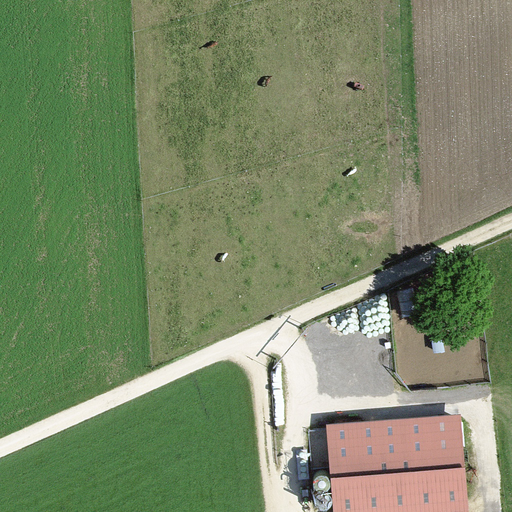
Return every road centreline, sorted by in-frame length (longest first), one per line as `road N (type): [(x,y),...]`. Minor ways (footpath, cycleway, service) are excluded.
road 1 (track): [(0,452),(511,224)]
road 2 (track): [(271,331),(278,511)]
